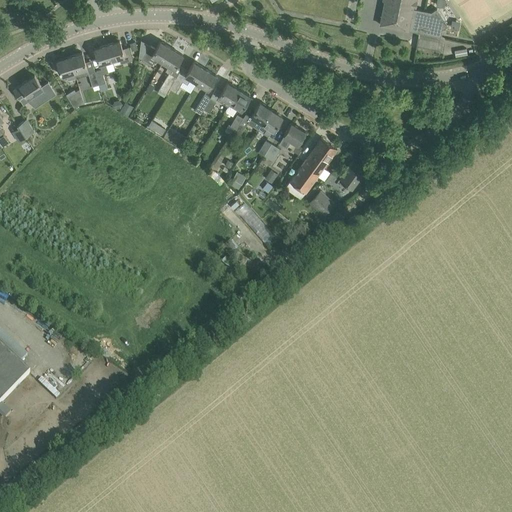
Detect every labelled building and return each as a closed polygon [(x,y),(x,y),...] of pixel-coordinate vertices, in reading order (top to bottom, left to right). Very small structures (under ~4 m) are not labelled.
[(384,0),(385,0),(380,24),(408,29),(413,7),(413,6),(415,6),(416,0),(384,0)] [(431,11),(413,7),(408,29),(441,36),(442,29),(448,25),(437,7),(431,12),(431,11)] [(121,62),(126,61),(132,59),(128,46),(123,48),(120,39),(107,43),(112,59),(119,57),(121,62)] [(152,64),(157,57),(163,61),(172,47),(160,40),(156,48),(150,44),(142,58),(152,64)] [(137,48),(135,41),(129,43),(131,50),(137,48)] [(95,71),(99,83),(105,81),(103,73),(108,71),(105,61),(112,59),(107,43),(95,47),(101,69),(95,71)] [(176,77),(171,73),(183,54),(172,47),(163,61),(169,64),(165,70),(169,72),(158,90),(166,94),(169,88),(170,88),(176,77)] [(89,73),(87,67),(82,51),(70,55),(74,71),(81,69),(82,75),(88,73),(89,73)] [(57,59),(62,75),(66,73),(68,79),(76,77),(74,71),(70,55),(57,59)] [(194,61),(182,80),(183,81),(187,84),(191,78),(197,81),(205,67),(194,61)] [(197,81),(207,88),(208,88),(217,74),(205,67),(197,81)] [(92,86),(99,83),(95,71),(89,73),(88,73),(92,86)] [(14,89),(20,98),(30,92),(38,104),(56,93),(48,81),(42,86),(35,74),(20,84),(14,89)] [(176,77),(170,88),(176,92),(183,81),(182,80),(176,77)] [(228,81),(225,85),(217,99),(228,105),(239,88),(228,81)] [(66,94),(71,101),(75,107),(83,100),(79,88),(76,90),(74,88),(66,94)] [(250,95),(239,88),(228,105),(225,109),(233,114),(238,107),(242,109),(250,95)] [(203,109),(210,97),(204,93),(194,110),(200,113),(203,109)] [(210,97),(203,109),(200,113),(203,108),(205,109),(202,113),(209,117),(212,113),(209,111),(216,100),(210,97)] [(251,115),(247,122),(242,118),(236,128),(232,133),(238,137),(248,122),(252,124),(252,125),(256,120),(262,124),(272,109),(260,101),(251,115)] [(123,104),(120,110),(119,111),(128,116),(132,110),(123,104)] [(264,132),(269,136),(282,115),(272,109),(262,124),(267,127),(264,132)] [(237,113),(230,124),(236,128),(242,118),(243,117),(237,113)] [(143,119),(137,115),(135,119),(135,120),(141,124),(143,119)] [(25,136),(31,132),(35,130),(27,118),(17,124),(19,126),(25,136)] [(161,125),(151,119),(148,125),(158,130),(162,133),(165,127),(161,125)] [(279,142),(287,146),(293,150),(299,140),(305,130),(291,122),(279,142)] [(19,140),(25,136),(19,126),(12,131),(19,140)] [(322,136),(291,179),(306,190),(337,147),(322,136)] [(265,154),(272,143),(266,139),(258,151),(264,155),(265,154)] [(264,155),(273,160),(281,148),(272,143),(265,154),(264,155)] [(353,159),(340,178),(353,188),(366,169),(353,159)] [(272,182),(278,173),(270,168),(265,177),(272,182)] [(241,182),(235,178),(232,183),(238,187),(241,182)] [(270,189),(273,186),(268,181),(263,188),(269,192),(270,189)] [(323,214),(335,201),(320,188),(308,200),(323,214)] [(264,200),(275,209),(279,205),(268,196),(264,200)] [(236,209),(267,245),(275,238),(245,202),(236,209)] [(0,342),(0,404),(31,371),(0,342)]
